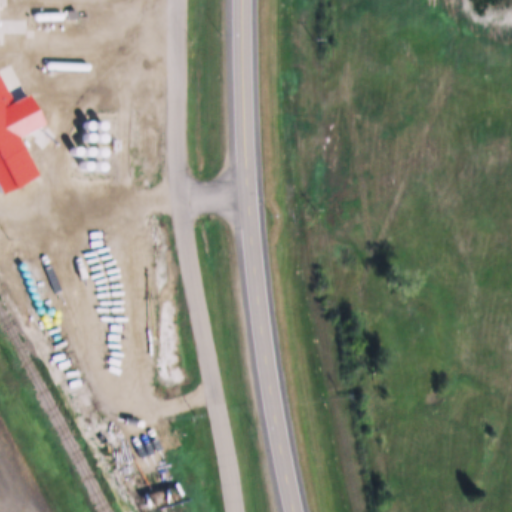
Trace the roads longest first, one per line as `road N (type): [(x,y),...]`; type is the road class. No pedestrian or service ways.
road 1 (residential): [(230,511),(177,214),(171,0)]
road 2 (primary): [(280,447),(253,290),(239,0)]
